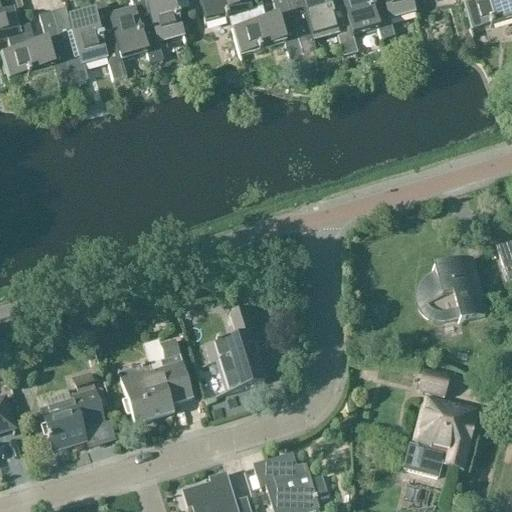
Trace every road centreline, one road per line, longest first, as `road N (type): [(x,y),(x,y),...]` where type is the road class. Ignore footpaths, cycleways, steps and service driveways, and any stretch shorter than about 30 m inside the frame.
road 1 (residential): [(140,470),(299,415),(317,396),(318,216),(511,160)]
road 2 (residential): [(15,511),(140,470)]
